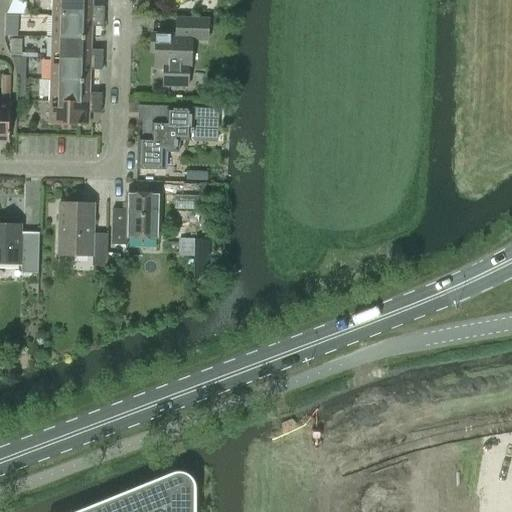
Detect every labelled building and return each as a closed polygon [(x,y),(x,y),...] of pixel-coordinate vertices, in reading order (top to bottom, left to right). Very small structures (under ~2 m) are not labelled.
[(53,0),(53,16),(104,17),(104,6),(89,6),(89,0),(53,0)] [(12,4),(11,4),(7,13),(8,13),(26,14),(26,5),(12,4)] [(53,16),(53,37),(88,37),(89,26),(103,26),(104,17),(53,16)] [(155,52),(154,69),(163,69),(163,87),(188,87),(188,70),(190,70),(191,41),(209,41),(210,18),(176,17),(175,36),(151,36),(150,52),(155,52)] [(53,37),(52,58),(102,59),(103,49),(88,49),(88,37),(53,37)] [(11,39),(10,54),(10,56),(12,56),(21,57),(36,58),(38,58),(38,53),(21,53),(22,40),(11,39)] [(52,58),(51,80),(87,81),(87,68),(102,69),(102,59),(52,58)] [(18,70),(15,70),(16,74),(17,79),(26,79),(26,70),(18,70)] [(1,93),(10,93),(11,76),(2,75),(1,93)] [(51,80),(51,101),(101,103),(101,93),(86,92),(87,81),(51,80)] [(86,112),(101,112),(101,103),(51,101),(50,123),(85,124),(86,112)] [(0,102),(0,138),(9,139),(10,103),(0,102)] [(136,169),(163,170),(166,170),(167,151),(179,152),(180,140),(217,142),(219,110),(165,108),(164,122),(149,121),(149,136),(137,135),(136,169)] [(158,240),(160,195),(128,194),(127,210),(113,209),(111,245),(127,246),(127,238),(158,240)] [(107,266),(108,233),(94,232),(94,204),(60,203),(58,254),(93,255),(92,266),(107,266)] [(38,274),(39,234),(20,234),(21,226),(0,225),(0,264),(21,265),(21,273),(38,274)] [(194,511),(195,487),(195,486),(194,484),(194,483),(193,482),(192,481),(192,479),(191,478),(190,477),(189,476),(188,476),(187,475),(185,474),(184,474),(183,473),(181,473),(180,473),(179,473),(177,473),(176,473),(174,474),(172,475),(79,511),(194,511)]
